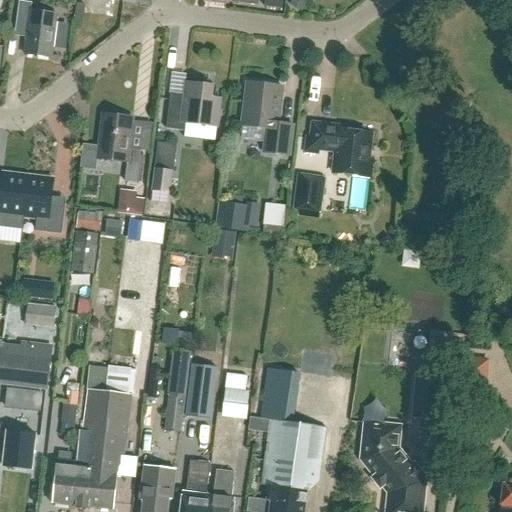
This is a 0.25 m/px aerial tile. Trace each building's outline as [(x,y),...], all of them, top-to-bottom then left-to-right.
[(265,0),(264,8),(282,10),(283,0),(265,0)] [(292,0),(290,4),(302,11),(307,0),(292,0)] [(20,3),(16,29),(28,31),(25,56),(52,59),(53,49),(62,50),(66,47),(68,30),(65,26),(56,25),(57,23),(58,15),(31,11),(32,4),(20,3)] [(77,4),(76,12),(84,13),(85,5),(77,4)] [(208,87),(185,84),(183,96),(170,95),(166,130),(184,132),(185,124),(217,128),(220,101),(207,100),(208,87)] [(282,88),(246,84),(246,85),(250,86),(249,99),(244,103),(241,127),(266,130),(263,154),(289,157),(292,127),(278,125),(282,88)] [(99,148),(97,160),(126,164),(124,183),(136,185),(140,152),(129,151),(133,119),(103,116),(99,148)] [(308,139),(306,153),(318,155),(318,152),(335,154),(333,174),(352,176),(370,178),(372,163),(368,163),(371,136),(353,134),(354,131),(312,126),(310,139),(308,139)] [(97,160),(99,148),(84,146),(81,170),(96,172),(97,160)] [(157,169),(154,192),(173,194),(176,171),(157,169)] [(24,217),(28,177),(3,174),(0,194),(0,227),(23,230),(24,217)] [(299,174),(295,209),(323,213),(327,177),(299,174)] [(24,217),(37,219),(35,232),(62,235),(65,208),(51,207),(54,180),(28,177),(24,217)] [(120,195),(118,213),(134,215),(136,197),(120,195)] [(220,202),(217,227),(244,231),(245,226),(259,228),(262,205),(248,203),(248,206),(220,202)] [(266,204),(263,225),(283,228),(285,206),(266,204)] [(79,211),(77,228),(100,231),(102,214),(79,211)] [(78,232),(73,272),(95,275),(100,235),(78,232)] [(215,232),(214,246),(234,248),(235,234),(215,232)] [(428,238),(418,237),(416,251),(426,252),(428,238)] [(42,281),(40,298),(55,300),(57,283),(42,281)] [(96,312),(100,294),(89,292),(85,310),(96,312)] [(28,325),(56,328),(58,308),(30,304),(28,325)] [(0,384),(46,390),(51,349),(21,345),(21,350),(3,347),(4,342),(0,341),(0,384)] [(186,395),(191,351),(175,349),(169,393),(186,395)] [(123,353),(123,362),(117,362),(117,379),(144,379),(144,353),(123,353)] [(486,414),(491,360),(467,357),(462,412),(486,414)] [(152,364),(147,396),(157,398),(161,365),(152,364)] [(271,422),(291,424),(299,375),(268,370),(261,419),(271,422)] [(209,415),(215,373),(194,371),(189,412),(209,415)] [(413,417),(440,420),(444,378),(417,375),(413,417)] [(251,392),(227,389),(223,417),(248,420),(251,392)] [(31,392),(29,410),(41,411),(43,394),(31,392)] [(75,469),(70,507),(88,509),(91,484),(88,484),(90,471),(92,471),(93,465),(94,466),(95,457),(93,457),(95,442),(99,442),(105,394),(104,393),(88,392),(83,443),(81,442),(79,455),(86,456),(86,457),(84,470),(75,469)] [(91,484),(88,509),(113,511),(117,469),(122,457),(124,457),(130,396),(105,394),(99,442),(95,442),(93,457),(95,457),(94,466),(93,465),(92,471),(90,471),(88,484),(91,484)] [(164,433),(179,434),(184,398),(169,396),(164,433)] [(64,406),(62,422),(75,423),(76,407),(64,406)] [(271,422),(262,486),(269,487),(267,502),(271,503),(270,511),(304,511),(307,492),(318,483),(326,429),(291,424),(271,422)] [(422,511),(425,483),(422,479),(424,477),(415,466),(413,467),(398,449),(400,427),(365,424),(361,460),(371,472),(373,471),(377,476),(373,479),(381,488),(384,485),(389,490),(387,492),(393,499),(388,503),(387,511),(422,511)] [(8,433),(9,427),(0,426),(0,452),(4,453),(3,468),(32,471),(36,437),(34,437),(8,433)] [(56,462),(52,505),(70,507),(75,469),(75,464),(72,464),(69,463),(56,462)] [(183,494),(180,511),(203,511),(205,497),(206,497),(210,465),(190,463),(186,494),(183,494)] [(175,471),(145,467),(140,502),(144,503),(143,511),(166,511),(168,501),(171,501),(175,471)] [(233,511),(235,500),(232,500),(235,475),(216,472),(213,498),(206,497),(205,497),(203,511),(233,511)] [(511,511),(511,480),(505,479),(500,511),(511,511)]
